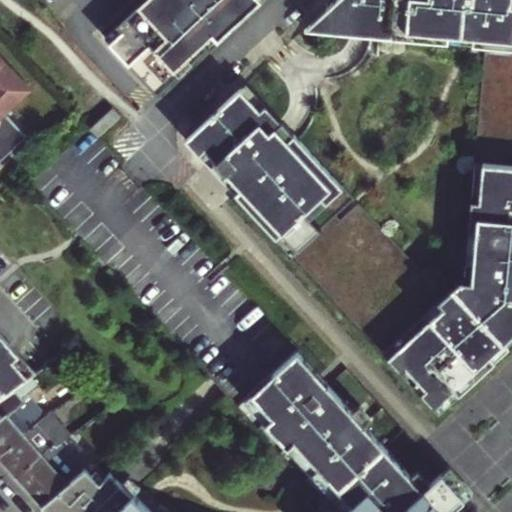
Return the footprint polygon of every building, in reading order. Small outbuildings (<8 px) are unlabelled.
[(134,62),(163,93),(263,0),(146,0),(121,23),(127,29),(114,40),(134,62)] [(511,0),(337,0),(330,7),(326,29),(375,33),(375,25),(387,26),(386,34),(428,38),(429,29),(453,32),(452,41),(511,46),(511,0)] [(0,163),(30,136),(9,114),(18,105),(13,100),(30,85),(0,52),(0,163)] [(264,108),(245,87),(189,137),(216,166),(217,165),(234,185),(233,185),(280,236),(286,231),(303,249),(326,228),(309,210),(325,196),(331,202),(348,187),(299,133),(293,139),(281,126),(287,120),(271,102),(264,108)] [(121,119),(113,110),(95,127),(103,136),(121,119)] [(448,305),(391,358),(404,372),(410,366),(428,387),(422,392),(436,406),(457,387),(463,394),(499,361),(493,354),(511,336),(511,164),(488,162),(484,199),(476,198),(472,230),(481,231),(476,278),(465,277),(442,298),(448,305)] [(18,388),(37,374),(0,328),(0,402),(1,402),(18,388)] [(84,467),(44,502),(49,508),(53,511),(450,511),(467,497),(444,471),(425,488),(301,350),(254,394),(274,415),(267,421),(289,445),(296,439),(354,503),(343,511),(154,511),(134,492),(123,502),(107,484),(94,470),(88,463),(86,465),(84,467)] [(44,419),(18,388),(1,402),(28,432),(44,419)] [(28,432),(1,402),(0,402),(0,453),(2,455),(28,432)] [(79,410),(51,433),(58,441),(61,444),(63,443),(68,439),(89,422),(79,410)] [(2,455),(19,475),(58,441),(51,433),(43,425),(47,422),(44,419),(28,432),(2,455)] [(58,441),(19,475),(44,502),(84,467),(63,443),(61,444),(58,441)] [(107,484),(123,502),(134,492),(118,474),(107,484)]
